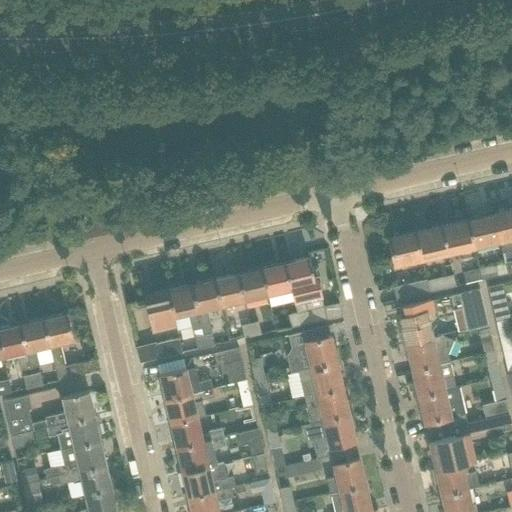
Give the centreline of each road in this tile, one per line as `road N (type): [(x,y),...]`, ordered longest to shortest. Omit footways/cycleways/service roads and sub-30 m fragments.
road 1 (tertiary): [(0,34),(226,33),(406,0)]
road 2 (residential): [(411,511),(339,199)]
road 3 (residential): [(97,253),(157,511)]
road 4 (residential): [(97,253),(339,199)]
road 5 (residential): [(339,199),(511,155)]
